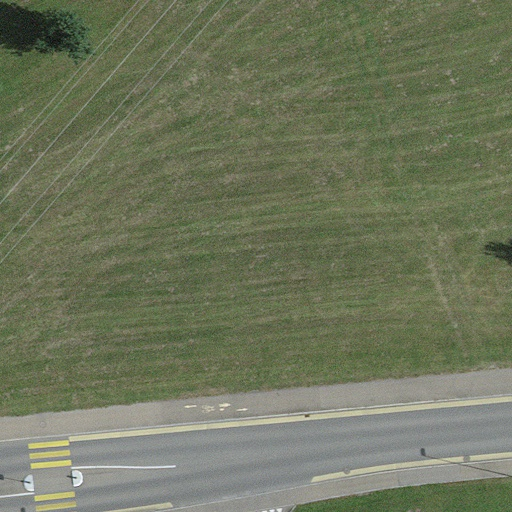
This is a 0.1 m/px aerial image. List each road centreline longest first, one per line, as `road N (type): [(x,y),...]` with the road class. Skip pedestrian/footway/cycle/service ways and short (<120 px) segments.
road 1 (tertiary): [(511,429),(236,459)]
road 2 (tertiary): [(236,459),(0,490)]
